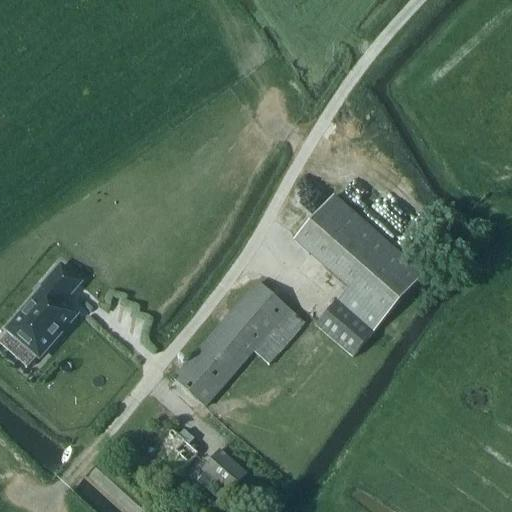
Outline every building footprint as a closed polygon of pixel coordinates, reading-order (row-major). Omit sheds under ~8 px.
[(348,290),(337,302),(375,333),(424,276),(334,197),(294,243),(348,290)] [(42,288),(44,290),(8,331),(39,358),(76,316),(62,304),(79,284),(60,267),(42,288)] [(254,353),(269,367),(305,325),(257,284),(173,380),(205,409),(254,353)] [(353,359),(375,333),(337,302),(316,327),(353,359)] [(166,446),(188,457),(194,445),(172,434),(166,446)] [(201,471),(229,495),(247,475),(219,451),(201,471)]
